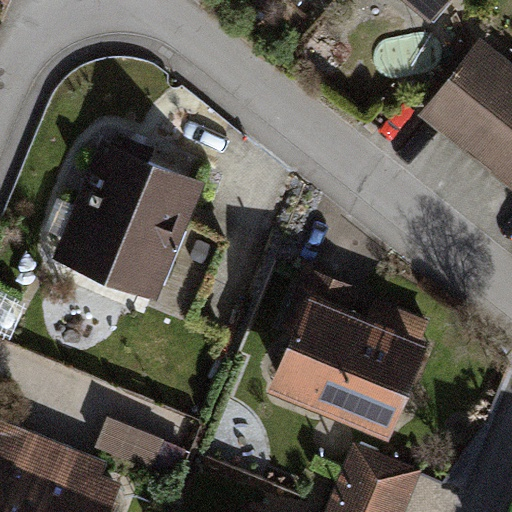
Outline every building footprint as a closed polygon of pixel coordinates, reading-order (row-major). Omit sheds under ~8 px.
[(417,110),(468,151),(511,96),(511,65),(476,37),(417,110)] [(511,96),(468,151),(511,186),(511,96)] [(215,180),(103,138),(59,255),(171,297),(215,180)] [(428,337),(307,289),(270,383),(391,431),(428,337)] [(158,468),(168,434),(111,417),(101,450),(158,468)] [(0,423),(0,501),(25,511),(109,511),(125,475),(51,444),(0,423)] [(406,511),(424,469),(356,442),(326,511),(406,511)] [(0,511),(25,511),(0,501),(0,511)]
